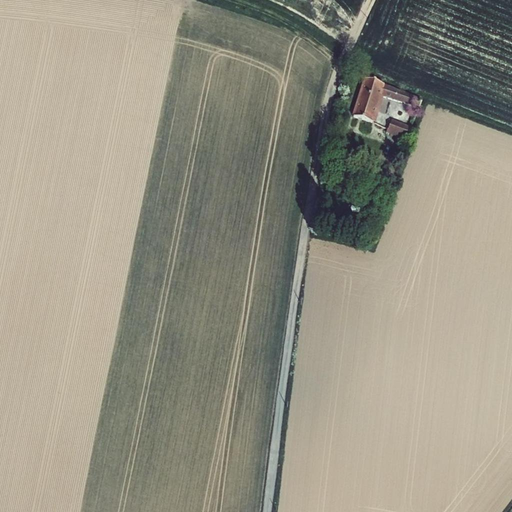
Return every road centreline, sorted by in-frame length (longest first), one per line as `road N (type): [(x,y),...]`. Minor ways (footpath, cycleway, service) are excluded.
road 1 (unclassified): [(371,0),(338,82),(272,511)]
road 2 (track): [(202,0),(266,15),(326,57),(338,82)]
